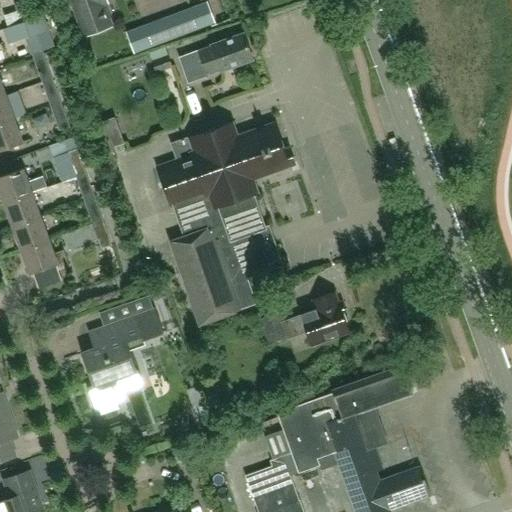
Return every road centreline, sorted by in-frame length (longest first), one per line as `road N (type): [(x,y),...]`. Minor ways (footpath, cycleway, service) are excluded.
road 1 (secondary): [(511,416),(362,0)]
road 2 (residential): [(0,310),(70,459)]
road 3 (residential): [(70,459),(87,499),(117,494),(122,481),(116,458),(103,454)]
